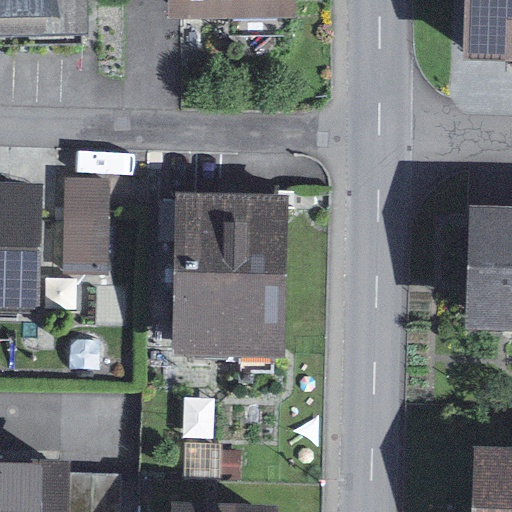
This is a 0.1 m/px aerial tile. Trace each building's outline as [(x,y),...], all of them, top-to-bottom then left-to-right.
[(84,0),(0,0),(0,29),(85,26),(84,0)] [(511,0),(464,0),(462,51),(511,52),(511,0)] [(158,330),(266,337),(274,206),(166,199),(158,330)] [(0,205),(0,307),(47,308),(48,206),(0,205)] [(511,223),(478,223),(476,318),(511,318),(511,223)] [(511,511),(511,454),(467,453),(465,511),(511,511)] [(50,511),(50,472),(0,471),(0,511),(50,511)]
